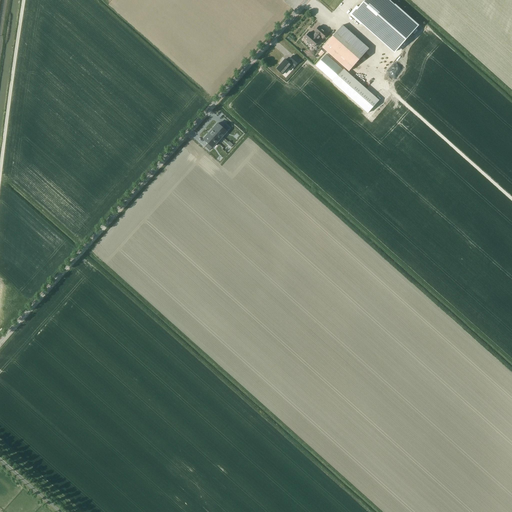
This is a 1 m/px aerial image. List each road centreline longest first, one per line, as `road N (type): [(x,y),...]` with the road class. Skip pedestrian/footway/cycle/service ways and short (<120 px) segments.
road 1 (unclassified): [(0,343),(309,0)]
road 2 (track): [(0,175),(24,0)]
road 3 (track): [(511,199),(391,92)]
